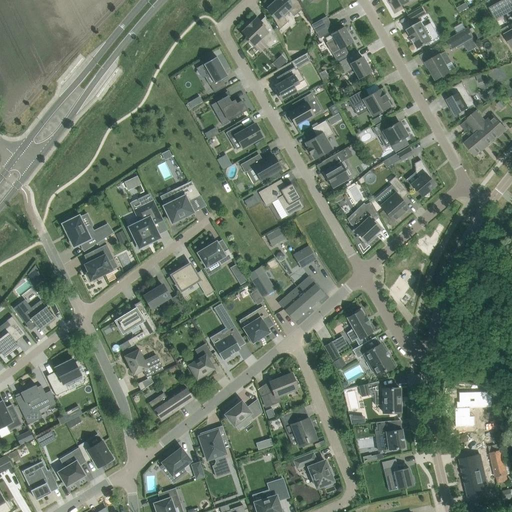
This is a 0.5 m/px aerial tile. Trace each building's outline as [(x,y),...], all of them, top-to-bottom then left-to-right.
[(276,0),(268,8),(280,29),(288,22),(283,15),(289,10),(294,16),(303,9),(297,0),(289,0),(288,0),(276,0)] [(390,0),(396,9),(410,1),(412,0),(390,0)] [(497,0),(485,0),(497,20),(511,11),(511,0),(502,0),(499,2),(497,0)] [(460,13),(469,7),(466,2),(457,7),(460,13)] [(423,6),(409,15),(413,22),(427,13),(423,6)] [(247,27),(242,32),(247,37),(246,38),(247,39),(247,40),(248,42),(250,43),(253,46),(260,38),(266,44),(268,42),(272,46),(272,47),(280,42),(265,15),(264,15),(267,20),(263,24),(257,18),(252,23),(251,22),(247,26),(247,27)] [(317,33),(329,26),(332,25),(327,16),(312,25),(317,33)] [(431,23),(425,26),(422,21),(407,29),(411,36),(411,37),(414,42),(415,42),(419,49),(440,37),(431,23)] [(331,31),(329,26),(317,33),(320,38),(331,31)] [(325,38),(328,43),(334,39),(337,44),(336,44),(338,47),(339,47),(340,49),(353,42),(347,32),(348,32),(346,28),(345,29),(344,27),(332,34),(325,38)] [(447,40),(453,49),(474,37),(469,27),(447,40)] [(446,51),(441,54),(426,62),(437,80),(452,71),(448,64),(452,62),(446,51)] [(291,61),(296,69),(311,60),(307,52),(291,61)] [(281,55),(278,58),(284,64),(287,61),(281,55)] [(206,77),(215,92),(226,86),(222,79),(228,76),(217,56),(204,64),(210,74),(206,77)] [(362,57),(351,63),(359,78),(371,72),(362,57)] [(343,67),(350,64),(347,58),(340,61),(343,67)] [(501,65),(488,72),(494,83),(507,76),(501,65)] [(276,91),(281,100),(296,91),(293,85),(298,80),(293,76),(290,70),(277,78),(280,83),(277,85),(276,87),(278,90),(276,91)] [(482,73),(476,75),(479,83),(485,81),(489,80),(487,72),(482,73)] [(471,96),(463,82),(451,88),(455,95),(448,99),(456,115),(474,105),(473,105),(475,104),(471,96)] [(387,100),(389,100),(385,94),(384,94),(381,89),(369,96),(365,89),(348,98),(352,106),(363,100),(372,116),(390,106),(387,100)] [(228,120),(247,109),(242,101),(237,104),(235,100),(233,101),(227,91),(215,98),(217,101),(223,111),(217,115),(223,125),(229,122),(228,120)] [(311,93),(307,95),(295,102),(298,107),(288,113),(290,116),(288,117),(291,123),(294,122),(295,125),(314,115),(310,109),(314,107),(311,102),(315,99),(311,93)] [(193,100),(187,103),(190,109),(197,105),(193,100)] [(477,133),(488,145),(506,129),(493,114),(485,121),(477,111),(468,118),(479,132),(477,133)] [(338,113),(328,119),(331,125),(342,119),(338,113)] [(379,116),(372,120),(375,124),(381,121),(379,116)] [(311,154),(312,154),(315,159),(332,149),(325,137),(332,133),(325,122),(326,121),(325,121),(318,125),(313,128),(312,128),(313,128),(318,136),(305,143),(308,148),(307,149),(311,154)] [(384,121),(373,128),(377,135),(378,135),(383,131),(391,145),(395,152),(409,144),(405,137),(407,136),(399,122),(388,128),(384,121)] [(242,148),(263,136),(255,124),(242,131),(238,125),(226,132),(230,139),(235,136),(242,148)] [(208,139),(213,136),(210,130),(205,133),(208,139)] [(475,155),(488,145),(477,133),(465,143),(475,155)] [(409,147),(397,153),(402,161),(413,155),(409,147)] [(169,150),(161,153),(165,160),(172,156),(169,150)] [(343,150),(322,162),(325,161),(329,169),(323,173),(327,180),(328,179),(333,188),(354,175),(341,152),(343,150)] [(217,157),(222,168),(230,165),(226,154),(217,157)] [(278,171),(281,169),(273,155),(260,162),(256,155),(241,164),(245,172),(254,167),(261,180),(267,177),(278,171)] [(393,163),(390,157),(383,162),(387,167),(393,163)] [(421,160),(415,163),(416,179),(411,184),(422,197),(423,195),(428,196),(429,191),(436,185),(426,173),(428,171),(421,160)] [(278,171),(267,177),(270,181),(281,175),(278,171)] [(136,175),(124,180),(128,189),(140,183),(136,175)] [(398,191),(390,198),(381,206),(394,221),(409,208),(401,199),(409,192),(409,193),(410,192),(396,176),(395,176),(396,177),(390,182),(398,191)] [(278,199),(288,215),(303,207),(299,199),(301,198),(292,183),(285,187),(281,179),(259,192),(266,206),(278,199)] [(163,206),(172,223),(194,213),(188,201),(200,195),(191,181),(170,191),(175,200),(163,206)] [(258,202),(254,195),(244,201),(249,208),(258,202)] [(163,219),(154,201),(135,211),(140,221),(129,227),(138,245),(137,246),(138,250),(148,245),(147,244),(160,237),(153,224),(163,219)] [(379,214),(371,201),(371,202),(365,205),(372,217),(378,214),(378,215),(379,214)] [(359,227),(355,230),(360,235),(359,236),(363,244),(366,241),(367,243),(375,235),(374,234),(380,229),(366,214),(356,223),(359,227)] [(108,224),(94,231),(91,226),(86,229),(79,216),(76,217),(75,216),(65,221),(66,222),(63,224),(67,232),(66,233),(67,233),(67,234),(67,233),(69,237),(68,237),(69,238),(68,238),(69,238),(70,238),(74,246),(90,238),(94,236),(98,243),(114,232),(108,224)] [(277,230),(266,235),(272,246),(283,240),(277,230)] [(223,252),(217,241),(198,253),(206,267),(218,260),(221,265),(233,258),(228,249),(223,252)] [(98,258),(85,265),(89,272),(87,273),(90,280),(94,278),(95,280),(100,277),(100,275),(112,269),(108,261),(114,258),(107,244),(94,250),(98,258)] [(309,246),(308,247),(294,256),(301,268),(317,259),(309,246)] [(190,263),(187,265),(171,275),(181,291),(182,290),(182,289),(197,280),(200,285),(202,284),(208,295),(214,291),(201,270),(200,270),(201,271),(196,273),(190,263)] [(36,264),(28,274),(36,285),(43,280),(38,270),(37,272),(35,269),(37,268),(36,264)] [(264,273),(262,274),(259,268),(249,274),(263,297),(275,290),(264,273)] [(247,281),(242,273),(236,277),(240,285),(247,281)] [(325,295),(319,287),(309,276),(297,286),(313,305),(325,295)] [(144,296),(152,308),(170,297),(163,285),(144,296)] [(283,309),(288,314),(294,322),(313,305),(297,286),(286,296),(291,302),(283,309)] [(257,289),(250,294),(255,301),(262,297),(257,289)] [(181,316),(187,312),(177,295),(171,299),(181,316)] [(39,324),(43,328),(55,319),(41,300),(31,307),(25,299),(14,308),(31,330),(39,324)] [(252,322),(243,328),(248,335),(246,336),(250,342),(252,341),(253,343),(270,332),(261,319),(268,315),(262,306),(247,315),(252,322)] [(139,323),(148,336),(158,330),(147,311),(140,315),(136,308),(118,320),(120,324),(118,325),(123,333),(139,323)] [(353,328),(347,333),(352,342),(359,338),(359,339),(373,331),(369,324),(370,323),(366,317),(365,318),(364,315),(365,314),(361,308),(355,312),(356,313),(347,318),(353,328)] [(221,341),(214,345),(223,360),(231,355),(241,349),(238,344),(244,340),(226,310),(218,315),(227,330),(218,336),(221,341)] [(10,325),(0,332),(0,351),(5,357),(19,346),(16,341),(26,334),(12,316),(7,320),(10,325)] [(137,342),(134,337),(128,340),(128,341),(131,345),(131,346),(137,342)] [(131,345),(128,341),(120,345),(123,350),(131,345)] [(367,341),(352,350),(353,350),(358,358),(364,354),(368,361),(366,362),(370,369),(372,368),(376,375),(394,365),(389,357),(386,352),(381,343),(371,349),(366,342),(367,342),(367,341)] [(332,342),(325,346),(333,360),(340,356),(332,342)] [(190,367),(188,368),(192,374),(193,373),(197,379),(214,369),(207,357),(212,354),(212,355),(212,354),(206,343),(205,343),(205,344),(196,350),(201,358),(189,365),(190,367)] [(126,357),(124,358),(127,364),(129,363),(134,374),(144,369),(147,377),(163,369),(157,355),(144,361),(139,350),(125,356),(126,357)] [(333,362),(337,370),(345,365),(341,357),(333,362)] [(57,371),(47,376),(56,396),(68,390),(64,380),(80,373),(73,359),(55,368),(57,371)] [(274,391),(268,394),(261,396),(265,408),(280,402),(278,396),(297,388),(296,386),(299,384),(292,375),(291,373),(284,376),(280,372),(281,374),(270,383),(274,391)] [(142,380),(145,386),(153,382),(150,376),(142,380)] [(359,386),(362,397),(370,395),(370,393),(375,392),(375,405),(383,404),(383,412),(392,412),(392,413),(392,414),(397,414),(397,413),(398,413),(398,412),(401,412),(400,403),(401,403),(401,402),(399,402),(399,397),(401,397),(400,397),(400,388),(383,388),(383,389),(380,389),(380,388),(379,381),(359,386)] [(36,385),(21,392),(22,395),(15,398),(28,424),(43,417),(39,410),(51,404),(41,385),(37,387),(36,385)] [(149,402),(161,421),(194,399),(186,386),(167,398),(164,393),(149,402)] [(455,418),(454,418),(454,429),(455,429),(455,427),(474,426),(474,416),(470,417),(470,408),(492,407),(491,394),(488,394),(488,391),(451,392),(451,393),(452,393),(459,393),(459,401),(457,401),(457,407),(454,408),(455,418)] [(6,407),(2,399),(0,399),(0,427),(7,424),(9,429),(21,423),(14,407),(9,410),(8,408),(6,407)] [(242,402),(226,414),(228,418),(227,418),(231,423),(232,422),(234,425),(249,413),(253,418),(261,412),(257,400),(247,408),(242,402)] [(62,414),(63,416),(66,422),(74,417),(70,410),(62,414)] [(296,446),(307,442),(316,439),(308,418),(298,422),(293,411),(281,415),(289,435),(288,435),(292,444),(296,444),(296,446)] [(376,422),(377,427),(375,427),(376,434),(383,433),(386,450),(405,447),(405,446),(404,446),(404,440),(403,436),(402,430),(402,429),(392,431),(391,421),(376,422)] [(208,453),(211,460),(215,459),(215,461),(214,465),(212,465),(216,477),(230,472),(224,454),(225,453),(218,431),(211,433),(210,431),(201,434),(202,436),(200,436),(205,454),(208,453)] [(466,443),(469,441),(469,438),(467,435),(464,434),(461,436),(461,439),(463,442),(466,443)] [(47,444),(43,435),(36,439),(41,447),(47,444)] [(271,438),(264,440),(266,448),(273,445),(271,438)] [(87,440),(78,445),(86,462),(92,458),(98,467),(113,458),(102,440),(91,447),(87,440)] [(488,446),(490,455),(493,468),(511,464),(506,442),(488,446)] [(80,465),(86,462),(78,445),(79,447),(71,452),(76,461),(58,472),(66,486),(74,482),(78,480),(78,479),(85,475),(80,465)] [(172,474),(187,463),(190,461),(181,448),(163,462),(172,474)] [(319,463),(314,451),(293,460),(296,470),(305,466),(311,480),(312,480),(316,488),(324,485),(325,487),(334,484),(333,481),(325,461),(319,463)] [(13,466),(7,455),(0,459),(0,472),(0,473),(13,466)] [(480,455),(470,457),(461,459),(465,478),(484,473),(480,455)] [(399,470),(396,459),(382,462),(384,470),(390,468),(392,474),(395,473),(398,489),(399,488),(412,485),(413,485),(413,483),(414,483),(413,477),(411,477),(409,468),(408,468),(399,470)] [(27,481),(36,500),(51,493),(49,489),(57,485),(50,470),(48,471),(43,462),(34,466),(38,475),(27,481)] [(197,479),(204,477),(199,462),(192,465),(197,479)] [(511,468),(511,464),(493,468),(495,477),(511,473),(511,468)] [(484,473),(465,478),(469,494),(484,491),(483,484),(486,483),(484,473)] [(254,502),(256,507),(254,507),(255,511),(281,511),(278,500),(288,497),(283,479),(274,482),(276,487),(270,488),(272,496),(254,502)] [(180,504),(175,489),(175,488),(158,493),(161,501),(154,503),(157,511),(175,511),(173,506),(180,504)] [(511,489),(501,491),(503,501),(511,498),(511,489),(511,490),(511,489)]
